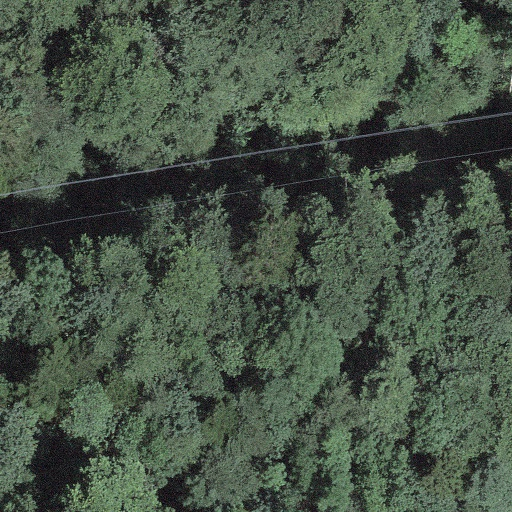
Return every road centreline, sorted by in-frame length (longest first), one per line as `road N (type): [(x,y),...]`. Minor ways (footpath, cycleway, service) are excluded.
road 1 (motorway): [(0,380),(99,511)]
road 2 (motorway): [(511,125),(418,0)]
